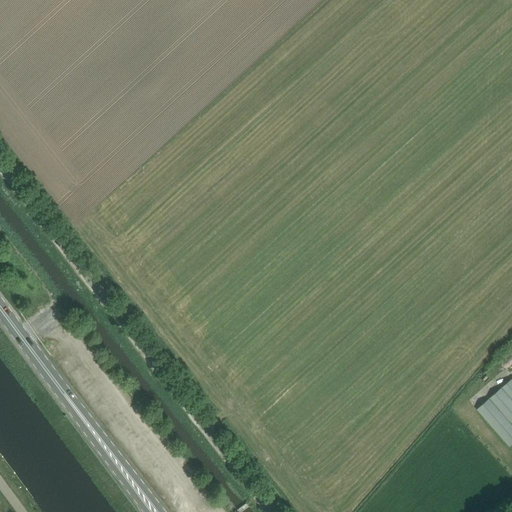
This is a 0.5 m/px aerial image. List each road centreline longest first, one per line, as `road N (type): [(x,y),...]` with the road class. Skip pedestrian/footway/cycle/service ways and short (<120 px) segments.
road 1 (unclassified): [(267,511),(0,172)]
road 2 (primary): [(156,511),(0,306)]
